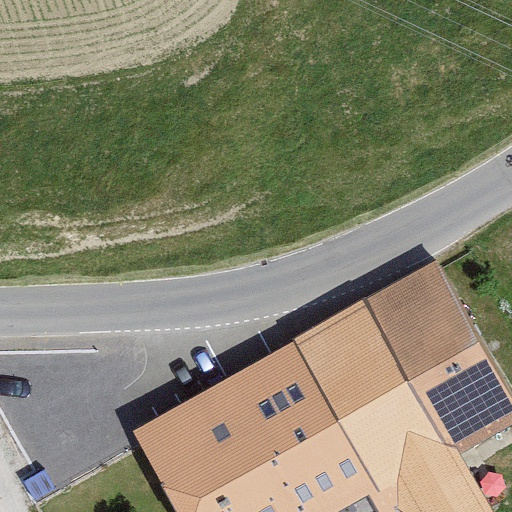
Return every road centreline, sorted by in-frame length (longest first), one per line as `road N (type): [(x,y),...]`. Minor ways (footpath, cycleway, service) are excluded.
road 1 (tertiary): [(511,179),(437,226),(267,291),(0,307)]
road 2 (unknown): [(117,300),(172,429)]
